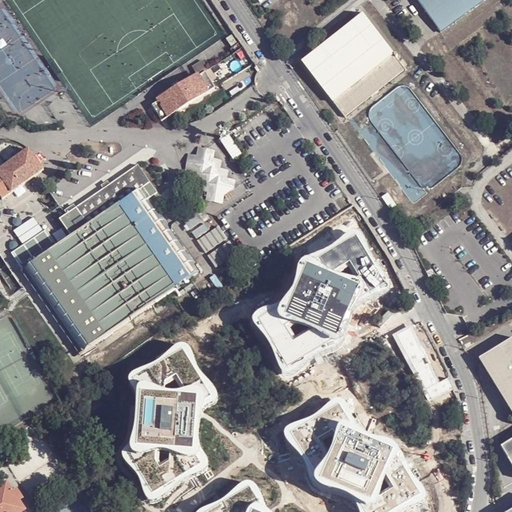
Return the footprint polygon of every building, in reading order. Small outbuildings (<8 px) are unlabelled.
[(417,0),(441,33),(485,0),(417,0)] [(361,12),(300,59),(346,116),(406,70),(397,57),(398,56),(396,53),(395,55),(361,12)] [(227,78),(221,68),(215,71),(222,82),(227,78)] [(216,87),(206,71),(199,76),(198,74),(160,99),(161,100),(153,105),(164,121),(216,87)] [(267,112),(273,118),(281,113),(274,106),(267,112)] [(281,113),(273,118),(277,125),(285,119),(281,113)] [(232,143),(226,148),(234,160),(240,155),(232,143)] [(30,149),(0,170),(0,194),(3,199),(37,175),(45,169),(30,149)] [(188,163),(215,202),(235,188),(208,149),(188,163)] [(144,187),(151,198),(159,192),(140,165),(67,216),(79,232),(144,187)] [(59,246),(24,271),(84,353),(200,271),(151,198),(144,187),(79,232),(73,236),(59,246)] [(79,232),(67,216),(61,219),(73,236),(79,232)] [(239,255),(219,226),(211,232),(205,224),(191,234),(211,262),(203,267),(209,276),(239,255)] [(325,248),(313,251),(305,255),(302,263),(300,274),(296,287),(289,299),(282,303),(273,305),(261,313),(260,321),(268,332),(276,338),(280,341),(284,347),(288,357),(294,368),(297,370),(302,370),(308,367),(312,362),(317,353),(323,348),(332,345),(344,341),(348,337),(352,324),(353,320),(358,307),(363,295),(372,289),(385,284),(388,278),(388,272),(378,261),(372,254),(368,247),(362,234),(356,226),(341,231),(334,240),(325,248)] [(12,254),(24,271),(59,246),(47,230),(12,254)] [(13,285),(18,292),(22,289),(16,282),(13,285)] [(427,350),(414,326),(400,334),(436,401),(455,391),(451,379),(442,384),(427,350)] [(511,340),(479,360),(511,415),(511,440),(501,447),(511,465),(511,340)] [(165,370),(155,373),(148,375),(142,376),(139,380),(138,385),(139,390),(144,400),(146,408),(147,419),(147,429),(145,437),(142,442),(137,446),(131,450),(129,459),(133,466),(141,475),(148,485),(154,498),(156,503),(161,505),(166,503),(172,497),(179,490),(187,484),(197,481),(204,479),(210,478),(213,474),(214,469),(213,464),(210,458),(209,449),(208,440),(207,430),(209,423),(210,416),(211,411),(215,407),(221,403),(223,394),(219,387),(211,378),(203,368),(198,355),(195,351),(191,348),(185,350),(179,356),(173,364),(165,370)] [(374,439),(363,431),(359,425),(357,415),(351,403),(343,401),(330,409),(324,416),(321,420),(314,424),(304,427),(294,432),(291,435),(290,440),(293,446),(298,450),(307,456),(312,463),(314,471),(317,484),(320,488),(326,490),(333,492),(337,494),(344,495),(352,499),(362,506),(365,511),(413,511),(423,508),(431,500),(427,488),(418,480),(411,470),(409,458),(405,450),(398,447),(386,444),(374,439)] [(18,486),(15,489),(8,479),(0,484),(0,511),(22,511),(25,510),(27,509),(20,500),(25,496),(18,486)] [(271,511),(270,509),(268,499),(261,487),(253,486),(241,493),(235,500),(231,504),(225,508),(215,511),(213,511),(271,511)]
